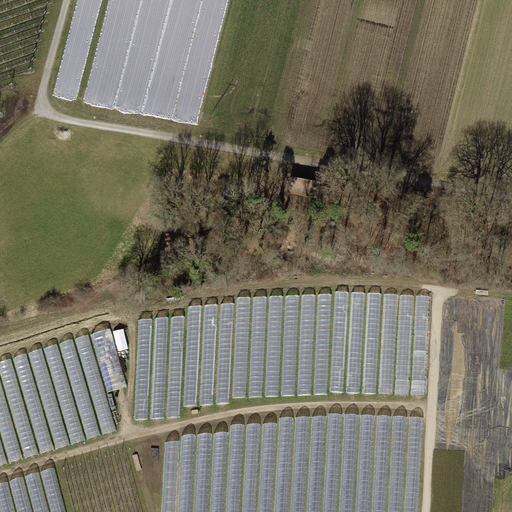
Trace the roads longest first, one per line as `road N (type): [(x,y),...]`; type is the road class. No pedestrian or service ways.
road 1 (track): [(0,471),(225,413),(307,404),(432,406)]
road 2 (track): [(330,164),(66,119),(44,103)]
road 3 (track): [(426,511),(440,290),(511,296)]
road 4 (track): [(511,196),(330,164)]
